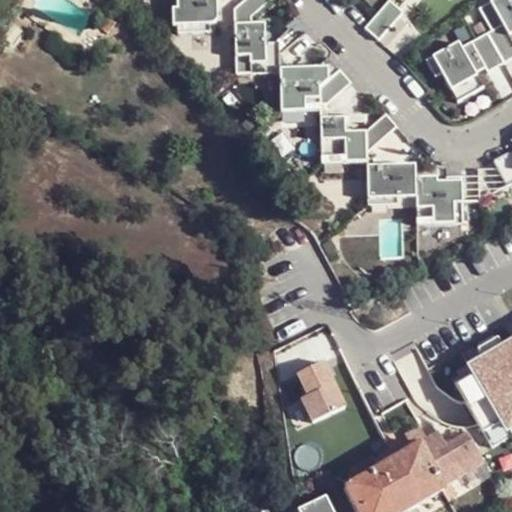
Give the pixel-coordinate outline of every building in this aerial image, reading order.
[(211,12),(210,12),(209,0),(175,0),(176,37),(210,37),(210,29),(214,27),(217,23),(216,15),(215,15),(215,14),(214,14),(214,13),(213,13),(212,13),(212,12),(211,12)] [(209,0),(210,12),(211,12),(212,12),(212,13),(213,13),(214,13),(214,14),(215,14),(215,15),(222,0),(209,0)] [(276,0),(250,0),(235,14),(235,77),(281,77),(281,70),(281,55),(267,55),(267,25),(253,25),(253,20),(276,0)] [(490,35),(486,37),(502,68),(511,62),(511,0),(499,0),(478,12),(490,35)] [(387,1),(362,29),(377,41),(401,13),(387,1)] [(502,68),(486,37),(460,51),(457,46),(424,64),(433,81),(440,77),(455,107),(482,92),(473,77),(484,72),(486,77),(502,68)] [(341,73),(329,61),(318,70),(281,70),(281,77),(282,112),(305,113),(305,107),(321,107),(321,89),(341,73)] [(321,89),(321,107),(326,107),(351,87),(341,73),(321,89)] [(347,121),(321,121),(322,167),(368,168),(368,157),(368,136),(347,136),(347,121)] [(387,121),(368,136),(368,157),(398,134),(387,121)] [(511,160),(508,161),(492,168),(505,194),(511,190),(511,160)] [(417,170),(368,170),(367,210),(388,209),(388,203),(417,203),(417,183),(417,170)] [(439,183),(417,183),(417,203),(418,230),(464,230),(463,183),(448,183),(448,188),(439,188),(439,183)] [(476,354),(482,364),(501,353),(495,343),(476,354)] [(453,389),(481,437),(499,426),(504,435),(511,429),(511,346),(501,353),(482,364),(469,373),(471,379),(468,382),(467,380),(453,389)] [(324,363),(295,377),(306,400),(299,403),(311,427),(347,409),(324,363)] [(402,434),(410,446),(394,456),(347,484),(339,490),(352,511),(402,511),(440,489),(442,488),(441,486),(481,462),(464,432),(443,444),(435,430),(424,437),(418,425),(402,434)] [(490,451),(509,440),(506,434),(504,435),(499,426),(481,437),(490,451)] [(345,481),(347,484),(394,456),(385,445),(347,466),(344,473),(347,477),(344,478),(343,478),(342,479),(345,481)] [(301,511),(329,511),(322,500),(301,511)]
